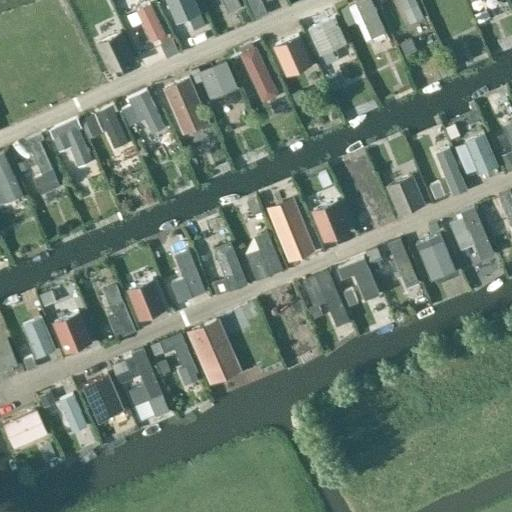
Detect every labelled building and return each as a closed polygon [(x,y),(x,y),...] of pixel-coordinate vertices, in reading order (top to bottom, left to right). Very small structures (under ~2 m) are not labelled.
[(140,0),(152,30),(169,24),(160,0),(140,0)] [(185,0),(192,14),(207,7),(203,0),(185,0)] [(377,0),(358,0),(372,28),(387,20),(377,0)] [(403,0),(409,10),(426,1),(425,0),(403,0)] [(337,6),(311,16),(321,43),(347,34),(337,6)] [(80,23),(65,29),(78,63),(93,57),(80,23)] [(261,92),(280,85),(260,28),(242,34),(261,92)] [(98,41),(111,69),(134,59),(120,30),(98,41)] [(275,44),(288,73),(311,62),(298,33),(275,44)] [(50,85),(64,81),(52,40),(32,46),(38,67),(25,70),(33,99),(53,93),(50,85)] [(9,48),(0,50),(0,88),(6,87),(11,104),(23,101),(9,48)] [(210,87),(237,81),(230,51),(203,57),(210,87)] [(82,63),(87,79),(104,74),(99,57),(82,63)] [(165,87),(184,131),(208,120),(189,76),(165,87)] [(148,107),(153,122),(165,118),(151,77),(122,87),(131,113),(148,107)] [(58,104),(76,98),(72,89),(55,95),(58,104)] [(98,100),(113,139),(129,133),(115,94),(98,100)] [(511,125),(511,140),(502,143),(507,159),(511,157),(511,108),(507,110),(511,125)] [(60,138),(74,136),(76,152),(89,150),(84,114),(57,118),(60,138)] [(488,123),(456,135),(467,166),(500,155),(488,123)] [(452,137),(438,139),(441,161),(455,159),(452,137)] [(4,141),(0,143),(0,168),(8,183),(23,175),(4,141)] [(57,162),(40,165),(43,181),(61,178),(57,162)] [(411,174),(388,183),(400,212),(423,203),(411,174)] [(392,220),(377,184),(364,189),(378,225),(392,220)] [(466,199),(481,249),(494,245),(486,218),(501,214),(495,191),(466,199)] [(292,197),(265,208),(286,259),(313,248),(292,197)] [(337,199),(313,208),(325,238),(349,228),(337,199)] [(247,281),(230,239),(217,245),(215,251),(226,276),(211,282),(217,294),(247,281)] [(352,247),(374,316),(391,311),(368,242),(352,247)] [(334,261),(309,265),(315,295),(331,292),(336,315),(345,313),(334,261)] [(129,287),(141,316),(164,307),(152,277),(129,287)] [(305,309),(308,308),(298,279),(281,284),(297,327),(310,323),(305,309)] [(186,282),(173,288),(179,302),(192,296),(186,282)] [(45,304),(55,300),(51,290),(41,294),(45,304)] [(419,312),(434,304),(429,294),(414,302),(419,312)] [(260,350),(276,345),(262,302),(246,307),(260,350)] [(46,307),(26,315),(39,347),(59,339),(46,307)] [(78,310),(54,320),(67,349),(90,340),(78,310)] [(219,318),(193,329),(208,365),(223,359),(225,366),(236,361),(219,318)] [(188,376),(203,371),(186,323),(171,329),(188,376)] [(0,361),(22,356),(16,330),(0,333),(0,361)] [(136,342),(156,410),(171,406),(151,337),(136,342)] [(36,366),(31,355),(24,358),(29,369),(36,366)] [(96,361),(76,366),(78,374),(98,369),(96,361)] [(106,372),(82,383),(96,417),(121,407),(106,372)] [(74,392),(60,398),(73,430),(87,424),(74,392)] [(14,439),(51,425),(40,394),(2,408),(14,439)]
